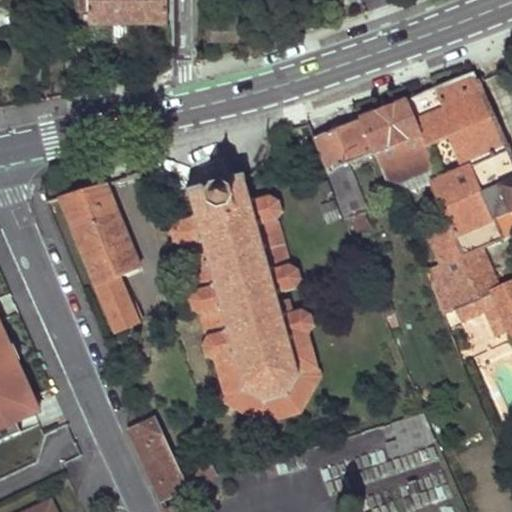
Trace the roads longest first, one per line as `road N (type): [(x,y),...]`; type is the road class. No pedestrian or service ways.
road 1 (residential): [(145,511),(0,171)]
road 2 (primary): [(187,108),(301,79),(511,2)]
road 3 (primary): [(0,150),(187,108)]
